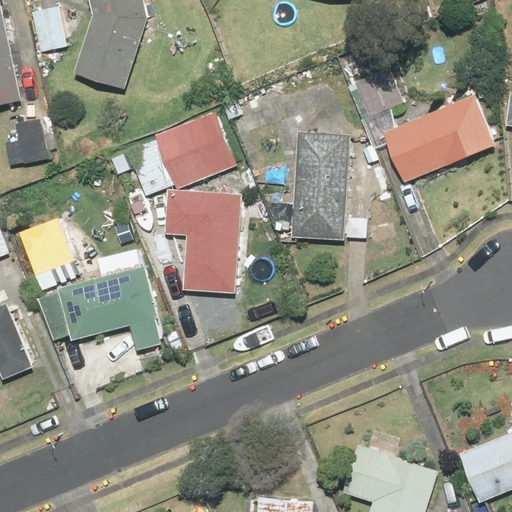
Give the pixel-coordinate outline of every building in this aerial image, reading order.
[(96,0),(99,17),(82,72),(131,87),(153,17),(149,0),(96,0)] [(0,103),(27,98),(8,4),(0,5),(0,103)] [(62,6),(33,12),(42,54),(71,48),(62,6)] [(391,131),(412,181),(504,144),(484,94),(391,131)] [(5,144),(9,166),(59,155),(51,116),(16,123),(20,141),(5,144)] [(352,241),(356,132),(303,130),(299,239),(352,241)] [(241,293),(247,193),(173,189),(170,233),(193,234),(189,290),(241,293)] [(63,220),(20,234),(38,290),(81,276),(63,220)] [(0,255),(10,252),(0,225),(0,255)] [(151,265),(65,287),(66,292),(45,297),(55,339),(77,334),(78,341),(137,326),(144,351),(168,346),(161,320),(165,319),(151,265)] [(14,301),(0,306),(0,365),(3,364),(9,378),(41,365),(14,301)] [(511,431),(466,450),(486,499),(511,488),(511,431)] [(429,511),(444,466),(362,441),(347,491),(377,500),(373,511),(429,511)] [(317,511),(319,498),(264,495),(263,511),(317,511)]
